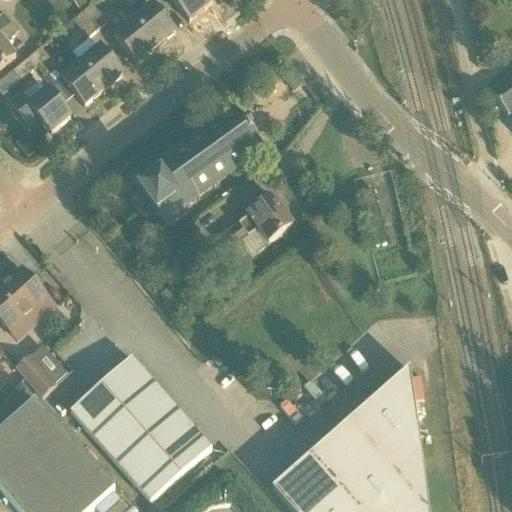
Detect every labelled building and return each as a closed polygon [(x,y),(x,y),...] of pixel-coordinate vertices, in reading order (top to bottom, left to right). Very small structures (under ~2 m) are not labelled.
[(168,0),(189,25),(209,9),(201,0),(168,0)] [(201,0),(209,9),(219,0),(201,0)] [(83,15),(98,34),(108,26),(92,8),(83,15)] [(134,24),(156,52),(175,36),(153,9),(134,24)] [(88,42),(98,34),(83,15),(73,24),(88,42)] [(0,73),(16,61),(6,49),(13,44),(11,42),(19,35),(4,16),(0,18),(0,73)] [(137,67),(156,52),(134,24),(114,40),(137,67)] [(100,51),(97,53),(88,43),(73,56),(82,66),(81,66),(104,94),(123,79),(100,51)] [(39,69),(46,77),(56,69),(41,51),(31,59),(39,69)] [(21,84),(39,69),(31,59),(13,75),(21,84)] [(84,110),(104,94),(81,66),(62,82),(84,110)] [(511,116),(511,78),(491,94),(490,96),(508,120),(511,116)] [(29,109),(22,100),(11,108),(29,129),(38,122),(51,137),(70,121),(48,94),(29,109)] [(168,161),(169,163),(154,174),(150,168),(132,182),(142,195),(142,196),(157,217),(167,230),(186,217),(182,212),(197,201),(198,203),(200,202),(198,200),(213,189),(214,191),(216,190),(215,188),(229,178),(231,179),(232,178),(231,177),(246,166),(247,168),(248,167),(247,165),(262,154),(263,156),(264,155),(234,113),(233,114),(234,116),(220,126),(218,125),(217,126),(218,128),(203,138),(202,136),(200,138),(202,139),(187,150),(186,148),(184,149),(185,151),(171,162),(169,160),(168,161)] [(15,144),(26,161),(43,150),(33,133),(15,144)] [(373,193),(360,196),(374,250),(387,247),(373,193)] [(244,249),(241,245),(258,233),(268,247),(293,229),(285,218),(289,215),(282,205),(278,208),(272,201),(248,218),(249,220),(219,242),(231,258),(244,249)] [(138,280),(149,272),(141,261),(130,270),(138,280)] [(55,311),(31,284),(22,274),(0,293),(0,324),(17,344),(55,311)] [(176,318),(186,310),(171,290),(161,298),(176,318)] [(57,389),(55,388),(67,378),(43,350),(31,361),(30,360),(16,372),(42,402),(57,389)] [(151,507),(211,454),(131,363),(71,416),(151,507)] [(428,511),(410,374),(272,495),(287,511),(428,511)] [(0,492),(17,511),(92,511),(114,494),(35,404),(0,434),(0,492)]
